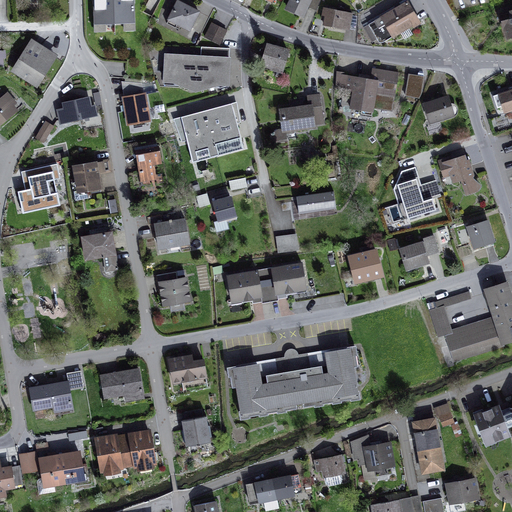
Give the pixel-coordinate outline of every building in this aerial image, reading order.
[(134,19),(133,0),(94,0),(95,20),(105,20),(105,23),(124,22),(124,19),(134,19)] [(303,15),(309,4),(317,8),(320,0),(290,0),(287,8),(303,15)] [(190,30),(199,12),(178,1),(169,19),(178,24),(190,30)] [(413,28),(420,24),(407,2),(401,6),(399,3),(394,6),(395,6),(396,9),(364,27),(372,42),(377,39),(380,37),(383,42),(400,32),(409,28),(412,26),(413,28)] [(363,25),(364,27),(396,9),(395,6),(363,25)] [(352,14),(350,14),(350,11),(345,10),(344,12),(338,11),(324,9),(323,12),(326,12),(326,15),(324,25),(349,30),(349,29),(351,16),(352,14)] [(508,37),(511,35),(511,11),(501,15),(508,37)] [(355,30),(358,17),(351,16),(349,29),(355,30)] [(124,31),(136,31),(135,19),(134,19),(124,19),(124,22),(124,31)] [(169,19),(167,23),(176,28),(178,24),(169,19)] [(94,32),(106,32),(105,23),(105,20),(95,20),(94,20),(94,32)] [(220,44),(227,31),(212,23),(205,37),(220,44)] [(404,39),(412,34),(409,28),(400,32),(404,39)] [(15,70),(36,84),(53,56),(32,43),(15,70)] [(288,51),(268,45),(262,64),(282,70),(288,51)] [(201,57),(229,59),(230,49),(222,48),(222,54),(201,53),(201,57)] [(228,82),(229,59),(201,57),(166,55),(165,76),(173,77),(173,82),(180,85),(195,92),(212,87),(228,82)] [(373,106),(392,110),(399,73),(373,69),(372,73),(371,76),(371,80),(363,78),(358,78),(344,75),(345,73),(337,71),(335,88),(353,91),(353,95),(351,108),(362,110),(361,114),(372,115),(373,106)] [(407,89),(422,91),(424,77),(409,75),(407,89)] [(180,85),(173,82),(173,77),(165,76),(164,85),(180,86),(180,85)] [(142,84),(125,82),(127,98),(124,98),(125,105),(121,106),(122,112),(126,111),(129,124),(149,120),(142,84)] [(511,110),(511,86),(509,88),(510,91),(494,96),(497,106),(502,105),(505,113),(511,110)] [(422,91),(407,89),(406,96),(419,98),(422,91)] [(4,97),(12,106),(16,102),(9,95),(7,94),(4,97)] [(76,101),(75,94),(66,96),(68,103),(64,104),(63,104),(65,109),(58,111),(61,123),(95,115),(93,106),(90,107),(88,98),(76,101)] [(350,113),(351,108),(353,95),(344,94),(341,107),(340,107),(339,112),(350,113)] [(313,124),(323,122),(319,95),(309,96),(310,106),(303,107),(295,108),(282,110),(284,130),(314,126),(313,124)] [(4,97),(0,99),(0,124),(16,111),(12,106),(4,97)] [(425,105),(430,122),(454,115),(456,112),(456,110),(455,106),(450,105),(448,98),(425,105)] [(233,107),(232,103),(214,108),(194,114),(174,119),(182,142),(187,141),(190,140),(194,157),(243,145),(237,124),(241,123),(238,105),(233,107)] [(36,138),(43,142),(53,126),(46,122),(36,138)] [(273,141),(286,140),(284,130),(279,131),(272,134),(273,141)] [(187,141),(193,163),(244,149),(243,145),(194,157),(190,140),(187,141)] [(156,141),(131,146),(132,153),(136,152),(140,173),(131,175),(133,187),(163,182),(162,176),(155,177),(153,161),(159,160),(156,141)] [(338,157),(337,149),(333,150),(334,154),(328,154),(329,158),(338,157)] [(471,179),(473,175),(466,156),(441,164),(443,170),(449,168),(451,174),(454,182),(462,179),(467,194),(477,190),(480,186),(471,179)] [(417,196),(427,193),(425,185),(421,174),(420,175),(419,172),(418,168),(416,160),(403,164),(407,179),(402,180),(408,199),(417,196)] [(99,172),(110,170),(108,161),(96,163),(97,173),(99,172)] [(91,193),(101,191),(100,191),(97,173),(96,163),(74,167),(77,182),(71,183),(75,202),(92,199),(91,193)] [(57,188),(53,172),(37,175),(39,182),(25,185),(27,191),(20,192),(25,216),(36,213),(34,205),(41,204),(59,200),(59,198),(57,188)] [(230,181),(232,189),(246,186),(244,178),(230,181)] [(59,198),(66,197),(64,187),(57,188),(59,198)] [(334,192),(297,197),(299,214),(336,208),(334,192)] [(197,197),(200,207),(209,204),(207,194),(197,197)] [(226,218),(227,221),(237,218),(231,197),(222,200),(221,196),(213,199),(219,220),(226,218)] [(406,203),(412,206),(414,206),(418,197),(417,196),(408,199),(406,203)] [(36,213),(42,212),(41,204),(34,205),(36,213)] [(163,223),(161,215),(147,217),(149,225),(155,224),(158,245),(189,240),(185,219),(172,221),(171,219),(170,219),(170,221),(163,223)] [(468,227),(475,247),(494,242),(487,221),(468,227)] [(103,256),(115,254),(111,233),(107,233),(106,228),(90,231),(90,232),(91,236),(84,237),(83,238),(86,259),(103,256)] [(297,236),(289,237),(291,251),(299,250),(297,236)] [(428,251),(429,254),(438,251),(433,236),(424,239),(425,242),(401,249),(407,267),(415,264),(416,266),(428,262),(425,252),(428,251)] [(278,253),(291,251),(289,237),(276,239),(278,253)] [(158,245),(159,249),(189,244),(189,240),(158,245)] [(350,257),(356,281),(382,275),(376,251),(364,254),(364,252),(362,253),(362,254),(350,257)] [(115,254),(103,256),(105,271),(118,269),(115,254)] [(306,288),(302,264),(273,269),(272,269),(277,293),(306,288)] [(262,303),(279,301),(279,299),(277,293),(272,269),(273,269),(273,267),(256,270),(257,271),(228,276),(232,301),(261,296),(262,302),(262,303)] [(176,272),(158,275),(162,293),(164,305),(170,304),(174,303),(174,301),(179,300),(179,302),(183,302),(189,301),(185,278),(177,279),(176,272)] [(503,342),(511,339),(511,299),(507,283),(501,285),(486,290),(492,311),(495,319),(497,325),(489,328),(487,322),(453,333),(445,335),(453,361),(504,345),(503,342)] [(287,295),(307,292),(306,288),(277,293),(279,299),(288,298),(287,295)] [(442,300),(444,306),(471,297),(469,291),(442,300)] [(253,304),(262,302),(261,296),(232,301),(230,300),(229,300),(227,303),(230,305),(252,301),(253,304)] [(171,311),(184,309),(183,302),(179,302),(179,300),(174,301),(174,303),(170,304),(171,311)] [(436,308),(444,306),(442,300),(435,302),(436,308)] [(453,333),(444,306),(436,308),(430,311),(438,337),(445,335),(453,333)] [(489,328),(497,325),(495,319),(487,322),(489,328)] [(93,336),(95,343),(102,342),(101,334),(93,336)] [(236,367),(228,368),(230,376),(231,376),(236,375),(238,386),(242,411),(240,411),(241,419),(250,417),(249,415),(249,411),(259,409),(260,414),(260,415),(268,414),(268,412),(267,408),(277,406),(278,411),(278,412),(286,411),(286,409),(285,405),(296,403),(303,402),(314,400),(315,404),(315,406),(323,405),(323,403),(322,399),(332,397),(333,401),(333,403),(341,402),(341,400),(340,395),(350,394),(351,398),(351,400),(360,398),(359,391),(357,391),(353,366),(351,356),(355,355),(357,355),(356,346),(348,347),(348,349),(347,349),(326,353),(329,365),(330,373),(323,375),(321,366),(310,368),(308,356),(298,358),(298,360),(287,362),(286,360),(277,361),(279,374),(267,376),(269,384),(261,385),(260,377),(258,365),(237,368),(236,368),(236,367)] [(286,360),(287,362),(298,360),(298,358),(308,356),(310,368),(321,366),(329,365),(326,353),(347,349),(347,346),(299,355),(296,350),(290,349),(286,352),(285,357),(237,365),(237,368),(258,365),(260,377),(267,376),(279,374),(277,361),(286,360)] [(183,389),(207,385),(203,360),(193,362),(191,356),(186,357),(178,358),(169,360),(173,382),(182,381),(183,389)] [(323,375),(330,373),(329,365),(321,366),(323,375)] [(144,400),(138,369),(101,375),(105,397),(123,394),(125,403),(144,400)] [(70,390),(84,388),(81,371),(67,373),(70,390)] [(261,385),(269,384),(267,376),(260,377),(261,385)] [(54,415),(73,412),(67,381),(30,388),(34,410),(52,407),(54,415)] [(435,408),(438,417),(440,416),(450,412),(447,404),(435,408)] [(511,408),(511,409),(511,410),(511,411),(502,415),(501,411),(499,406),(483,411),(485,415),(476,418),(485,440),(494,437),(495,440),(510,435),(507,427),(511,424),(511,408)] [(511,410),(511,409),(511,407),(503,410),(501,411),(502,415),(511,411),(511,410)] [(202,409),(183,412),(185,420),(182,420),(183,430),(182,430),(184,442),(185,442),(186,444),(196,442),(196,444),(201,444),(201,441),(211,439),(210,437),(212,437),(210,425),(208,426),(207,416),(204,417),(202,409)] [(476,418),(485,415),(483,411),(482,409),(474,412),(476,418)] [(454,422),(450,412),(440,416),(443,426),(454,422)] [(414,422),(422,469),(443,465),(434,419),(414,422)] [(461,433),(456,423),(450,426),(454,436),(461,433)] [(154,462),(149,431),(130,434),(132,443),(124,444),(127,460),(134,458),(135,464),(137,465),(138,468),(141,473),(152,471),(151,465),(153,465),(153,462),(154,462)] [(124,444),(132,443),(130,434),(130,433),(115,435),(117,445),(124,444)] [(121,467),(120,461),(127,460),(124,444),(117,445),(115,435),(97,439),(102,470),(104,469),(119,467),(121,467)] [(390,443),(370,447),(368,436),(352,442),(355,458),(360,457),(361,464),(368,463),(369,470),(375,468),(377,476),(391,473),(390,466),(394,465),(390,443)] [(487,446),(496,443),(495,440),(494,437),(485,440),(487,446)] [(87,464),(81,465),(79,452),(70,453),(63,454),(59,455),(64,483),(75,481),(87,478),(89,478),(87,464)] [(36,453),(28,454),(31,470),(39,469),(36,453)] [(20,456),(23,472),(31,470),(28,454),(20,456)] [(318,464),(324,463),(324,466),(327,482),(330,485),(348,482),(343,454),(317,459),(318,464)] [(44,478),(45,486),(54,484),(64,483),(59,455),(55,456),(49,457),(40,458),(42,468),(41,470),(42,475),(44,476),(44,478)] [(135,464),(134,458),(127,460),(120,461),(121,467),(135,464)] [(364,478),(377,476),(375,468),(369,470),(368,463),(361,464),(364,478)] [(13,486),(23,484),(20,465),(10,467),(13,486)] [(0,495),(4,495),(3,488),(13,486),(10,467),(0,468),(0,495)] [(302,490),(299,474),(273,479),(277,497),(295,494),(294,492),(302,490)] [(39,494),(55,492),(54,484),(45,486),(44,478),(39,479),(37,482),(39,494)] [(247,485),(251,503),(277,497),(273,479),(247,485)] [(458,481),(448,483),(451,502),(478,497),(475,480),(461,482),(460,480),(458,480),(458,481)] [(422,511),(419,496),(411,497),(413,511),(422,511)] [(413,511),(411,497),(372,505),(372,511),(413,511)] [(443,511),(441,498),(423,501),(425,511),(443,511)] [(266,510),(279,507),(277,500),(264,502),(266,510)] [(217,511),(216,501),(195,506),(196,511),(217,511)]
